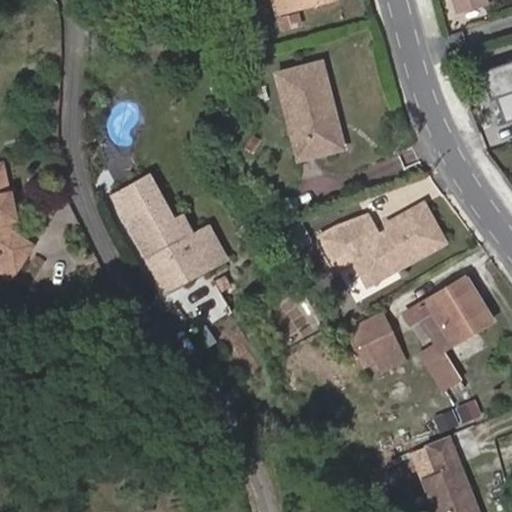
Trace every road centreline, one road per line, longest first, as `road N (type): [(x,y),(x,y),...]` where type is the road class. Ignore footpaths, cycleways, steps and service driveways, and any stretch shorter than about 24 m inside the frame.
road 1 (unclassified): [(57,0),(84,205),(159,337),(231,416),(267,511)]
road 2 (tertiary): [(511,243),(446,148),(398,0)]
